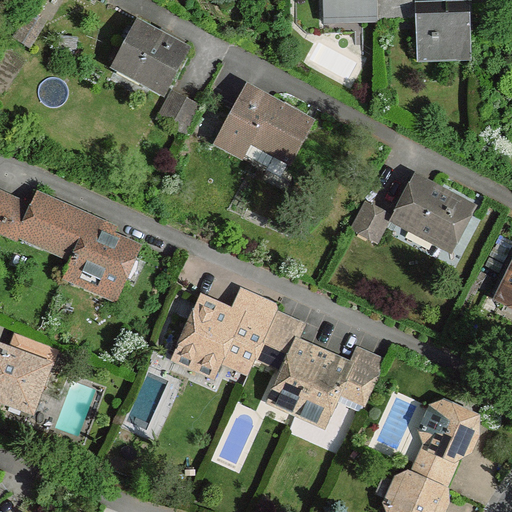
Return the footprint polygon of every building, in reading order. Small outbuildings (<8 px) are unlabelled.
[(418,60),(472,58),(470,1),(416,2),(415,0),(323,0),(324,20),(417,17),(418,60)] [(139,25),(114,73),(166,99),(190,51),(139,25)] [(191,126),(204,103),(178,89),(166,111),(191,126)] [(292,167),(315,126),(247,89),(214,147),(244,164),(253,146),(292,167)] [(454,255),(476,210),(414,179),(391,224),(454,255)] [(0,198),(0,240),(63,268),(56,283),(116,309),(142,250),(36,204),(32,212),(0,198)] [(511,277),(499,305),(511,310),(511,277)] [(359,413),(382,363),(358,352),(351,366),(298,342),(303,329),(277,317),(280,310),(239,292),(232,311),(201,300),(173,365),(216,383),(222,368),(245,380),(252,367),(276,378),(264,405),(329,430),(340,406),(359,413)] [(0,344),(0,404),(32,417),(53,365),(0,344)] [(423,444),(411,471),(451,488),(456,462),(475,453),(482,435),(482,417),(445,401),(432,408),(422,431),(423,444)] [(451,488),(411,471),(395,477),(385,503),(388,511),(448,511),(451,503),(451,488)]
